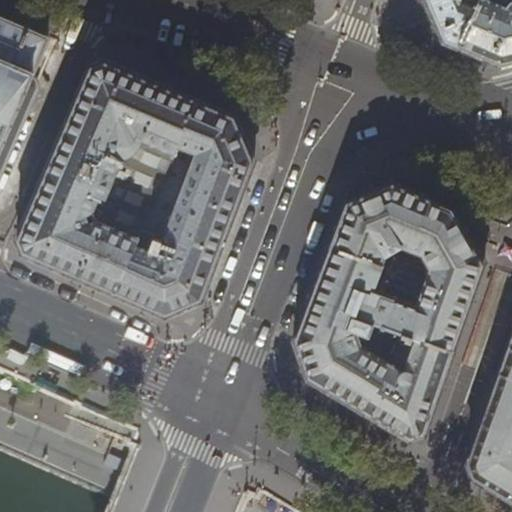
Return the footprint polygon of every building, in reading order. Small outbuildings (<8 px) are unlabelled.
[(458,47),(476,0),(424,0),(429,11),(431,16),(443,41),(458,47)] [(511,3),(508,5),(505,7),(508,0),(476,0),(458,47),(489,60),(495,63),(501,66),(511,62),(511,3)] [(0,147),(32,73),(37,63),(47,39),(48,37),(47,36),(47,35),(0,15),(0,147)] [(454,59),(458,47),(443,41),(431,16),(418,21),(430,50),(454,59)] [(489,60),(458,47),(454,59),(473,67),(485,67),(489,60)] [(16,239),(21,253),(62,271),(127,299),(164,315),(165,316),(166,316),(182,309),(185,308),(202,300),(254,161),(244,137),(234,115),(220,108),(130,71),(105,60),(90,65),(79,90),(76,98),(55,148),(25,216),(16,239)] [(478,251),(452,207),(392,181),(369,191),(345,201),(310,297),(296,334),(294,341),(300,359),(307,378),(392,429),(409,440),(424,435),(439,392),(475,291),(485,262),(478,251)] [(511,332),(485,411),(467,462),(471,477),(511,501),(511,332)] [(21,356),(12,351),(10,351),(8,351),(6,353),(4,356),(2,358),(2,359),(5,359),(8,361),(12,363),(17,365),(20,367),(22,366),(23,366),(26,362),(28,360),(29,359),(28,359),(27,358),(26,358),(21,356)]
